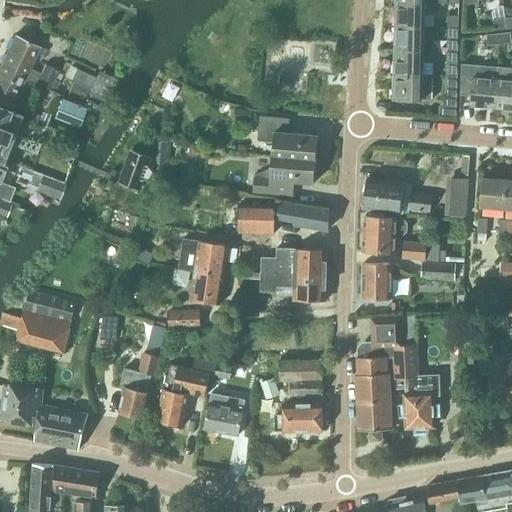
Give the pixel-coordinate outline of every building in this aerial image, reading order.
[(397,2),(396,27),(424,27),(425,14),(434,14),(434,3),(397,2)] [(504,14),(492,15),(494,27),(506,26),(504,14)] [(448,18),(447,28),(458,28),(458,19),(448,18)] [(396,27),(396,51),(434,52),(434,51),(433,50),(433,40),(424,40),(424,27),(396,27)] [(458,29),(447,29),(447,40),(458,40),(458,29)] [(499,44),(511,43),(511,32),(498,33),(499,44)] [(487,45),(499,44),(498,33),(486,35),(487,45)] [(15,36),(2,64),(16,70),(14,73),(25,78),(40,47),(15,36)] [(434,52),(396,51),(395,75),(423,75),(424,61),(433,62),(434,52)] [(42,61),(36,77),(50,83),(57,67),(42,61)] [(447,63),(447,75),(457,76),(458,63),(447,63)] [(498,66),(461,63),(461,93),(471,94),(470,104),(496,106),(498,78),(498,66)] [(0,67),(0,102),(12,108),(25,78),(14,73),(16,70),(2,64),(0,67)] [(70,65),(64,78),(89,89),(88,92),(105,100),(115,78),(98,70),(95,77),(70,65)] [(511,67),(499,67),(498,78),(496,106),(511,107),(511,67)] [(423,75),(395,75),(395,100),(433,100),(433,76),(423,75)] [(458,77),(446,77),(446,103),(457,104),(458,77)] [(59,97),(52,117),(79,127),(86,107),(59,97)] [(20,116),(0,107),(0,161),(2,162),(20,116)] [(49,115),(30,107),(26,118),(45,125),(49,115)] [(235,108),(234,117),(250,119),(251,109),(235,108)] [(274,142),(273,155),(317,159),(319,135),(288,133),(290,118),(260,116),(258,141),(274,142)] [(166,141),(161,178),(172,178),(174,162),(169,162),(172,142),(166,141)] [(130,150),(118,182),(141,190),(153,157),(130,150)] [(317,159),(273,155),(272,167),(255,175),(254,191),(289,195),(290,181),(315,183),(317,159)] [(37,185),(59,193),(65,180),(42,171),(37,185)] [(505,207),(507,178),(483,176),(480,205),(505,207)] [(465,215),(468,179),(448,177),(445,214),(465,215)] [(413,183),(367,178),(364,207),(409,213),(409,210),(430,212),(433,194),(412,192),(413,183)] [(9,204),(0,200),(0,214),(5,216),(9,204)] [(328,210),(279,201),(279,214),(295,217),(295,224),(328,230),(328,210)] [(238,231),(275,233),(276,204),(239,203),(238,231)] [(489,215),(479,215),(477,240),(486,240),(489,215)] [(365,216),(363,250),(392,252),(393,236),(396,236),(396,234),(404,234),(407,232),(407,223),(404,219),(397,219),(397,218),(365,216)] [(500,219),(499,234),(507,235),(508,231),(511,228),(511,220),(504,219),(500,219)] [(440,241),(403,237),(402,255),(447,259),(448,247),(440,247),(440,241)] [(230,244),(184,238),(180,265),(196,268),(226,272),(230,244)] [(153,253),(136,245),(130,257),(148,265),(153,253)] [(262,260),(261,271),(327,274),(328,249),(295,248),(295,264),(290,264),(290,261),(262,260)] [(422,260),(421,276),(456,278),(456,262),(422,260)] [(511,262),(500,262),(499,280),(500,280),(500,285),(511,285),(511,281),(511,280),(511,262)] [(391,299),(392,265),(363,264),(362,298),(391,299)] [(496,266),(478,268),(480,282),(497,280),(496,266)] [(226,272),(196,268),(191,299),(221,303),(226,272)] [(326,300),(327,274),(261,271),(261,286),(278,287),(278,281),(295,281),(294,300),(326,300)] [(78,302),(32,290),(25,317),(7,312),(2,325),(20,330),(17,340),(65,352),(78,302)] [(482,310),(482,296),(466,296),(466,310),(482,310)] [(169,309),(169,326),(201,324),(201,307),(169,309)] [(119,316),(102,314),(101,339),(117,341),(119,316)] [(356,374),(359,429),(370,429),(371,442),(382,441),(381,428),(393,427),(390,372),(388,372),(387,356),(394,356),(393,345),(403,344),(401,315),(369,316),(371,341),(362,342),(356,347),(358,374),(356,374)] [(403,344),(393,345),(394,356),(396,388),(405,387),(406,393),(405,393),(408,426),(435,425),(433,392),(419,392),(418,376),(416,343),(403,344)] [(159,355),(144,352),(139,371),(124,368),(120,386),(125,387),(119,412),(144,418),(151,392),(147,391),(151,374),(155,375),(159,355)] [(511,404),(504,354),(479,358),(482,380),(489,379),(494,407),(511,404)] [(195,359),(193,369),(210,372),(212,363),(195,359)] [(285,432),(323,430),(322,402),(302,403),(302,395),(322,394),(321,360),(279,361),(279,380),(289,379),(290,395),(297,395),(297,403),(283,404),(284,414),(276,414),(276,430),(285,430),(285,432)] [(234,368),(212,363),(209,376),(231,380),(234,368)] [(193,369),(169,364),(157,421),(183,426),(190,393),(205,396),(209,376),(210,372),(193,369)] [(43,390),(7,385),(3,420),(38,424),(36,442),(80,450),(89,414),(41,404),(43,390)] [(246,400),(212,393),(205,428),(239,435),(246,400)] [(54,465),(34,464),(31,511),(61,511),(62,497),(53,496),(53,490),(54,465)] [(99,473),(54,465),(53,490),(95,498),(99,473)] [(511,469),(458,479),(462,502),(477,499),(479,511),(508,506),(508,502),(511,501),(511,469)] [(405,496),(388,500),(391,511),(427,511),(424,497),(407,501),(405,496)] [(75,501),(74,511),(94,511),(95,501),(75,501)]
